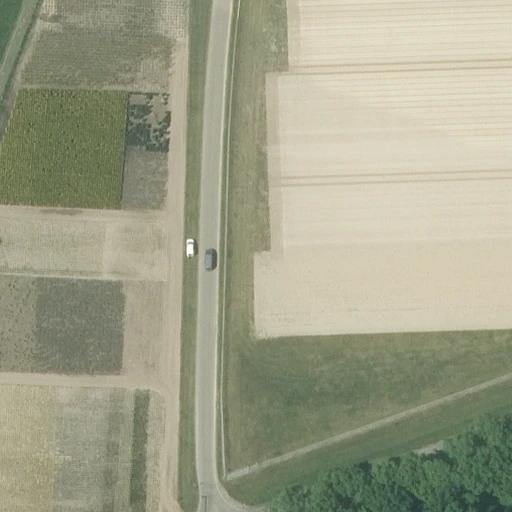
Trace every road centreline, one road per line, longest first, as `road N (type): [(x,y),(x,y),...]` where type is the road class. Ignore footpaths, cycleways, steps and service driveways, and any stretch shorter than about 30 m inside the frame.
road 1 (unclassified): [(210,511),(207,124),(217,0)]
road 2 (unclassified): [(292,511),(511,431)]
